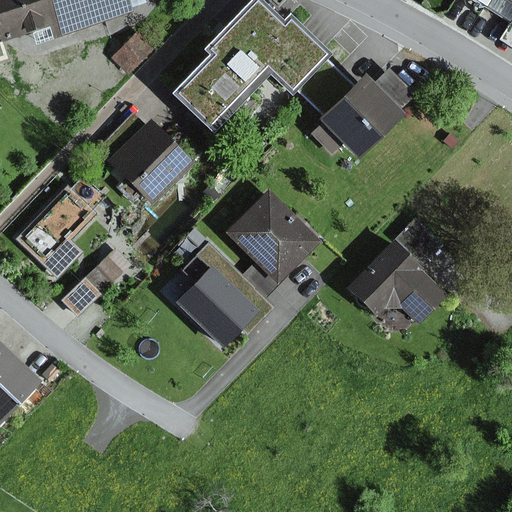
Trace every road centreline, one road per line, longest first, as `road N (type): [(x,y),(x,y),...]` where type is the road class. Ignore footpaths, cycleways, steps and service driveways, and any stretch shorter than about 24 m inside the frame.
road 1 (residential): [(0,292),(98,374),(177,423)]
road 2 (residential): [(374,0),(511,80)]
